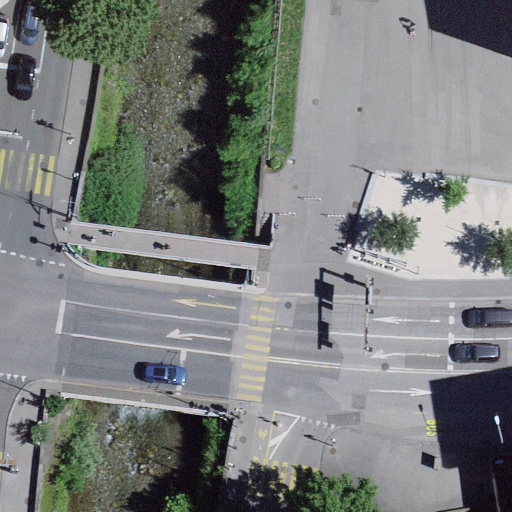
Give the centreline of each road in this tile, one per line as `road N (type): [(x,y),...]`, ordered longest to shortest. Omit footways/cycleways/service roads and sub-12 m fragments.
road 1 (secondary): [(0,311),(302,349)]
road 2 (secondary): [(511,364),(302,349)]
road 3 (secondary): [(0,198),(31,0)]
road 4 (residential): [(273,511),(302,349)]
